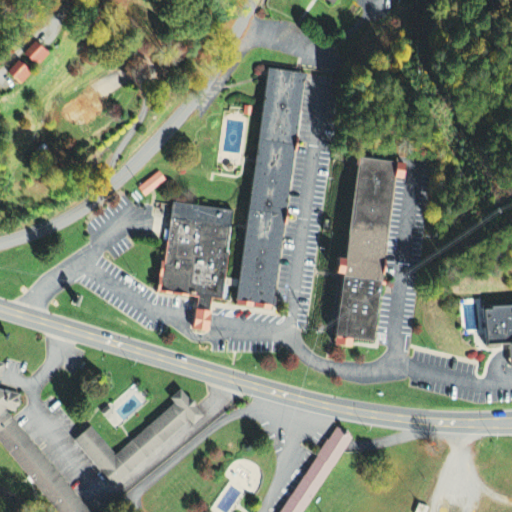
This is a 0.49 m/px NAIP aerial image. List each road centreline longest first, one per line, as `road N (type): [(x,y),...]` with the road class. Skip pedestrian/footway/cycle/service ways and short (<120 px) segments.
road 1 (primary): [(0,306),(273,392),(351,409),(511,420)]
road 2 (residential): [(0,241),(36,234),(112,185),(210,83),(252,0)]
road 3 (residential): [(111,0),(126,64),(149,60),(156,73),(116,154),(112,185)]
